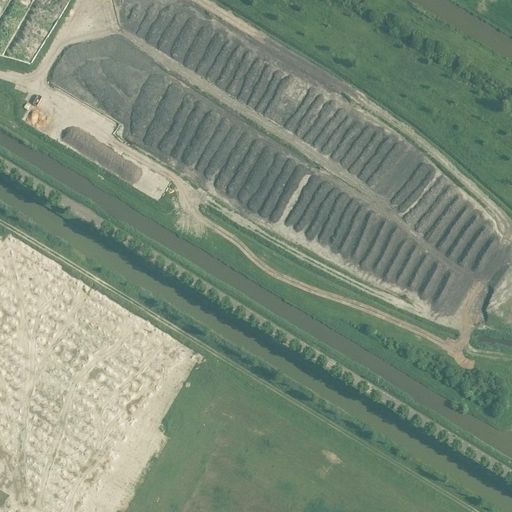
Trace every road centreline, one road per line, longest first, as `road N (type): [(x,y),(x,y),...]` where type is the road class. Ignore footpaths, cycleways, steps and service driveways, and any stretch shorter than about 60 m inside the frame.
road 1 (unclassified): [(511,474),(0,161)]
road 2 (track): [(0,221),(476,511)]
